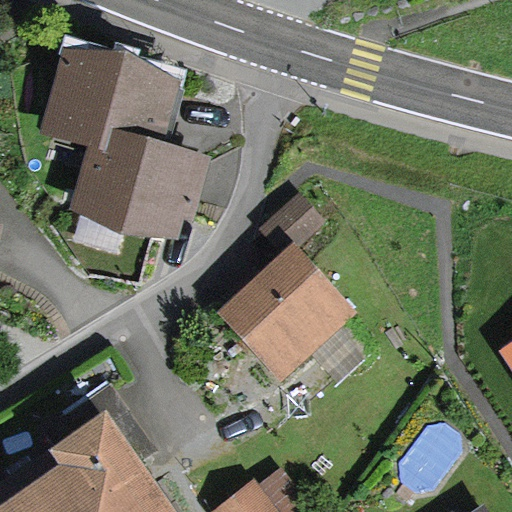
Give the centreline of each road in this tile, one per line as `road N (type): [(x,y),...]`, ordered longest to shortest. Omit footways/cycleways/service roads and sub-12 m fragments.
road 1 (residential): [(285,49),(239,209),(0,378)]
road 2 (tertiary): [(285,49),(511,115)]
road 3 (tertiary): [(148,0),(285,49)]
